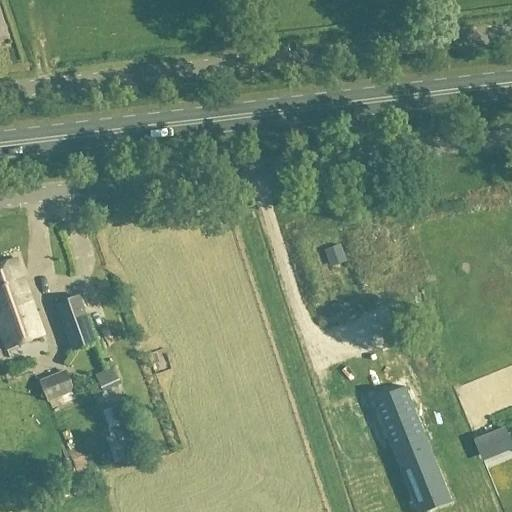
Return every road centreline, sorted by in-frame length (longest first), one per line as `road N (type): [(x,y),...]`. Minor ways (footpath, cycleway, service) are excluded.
road 1 (unclassified): [(0,95),(511,30)]
road 2 (unclassified): [(0,201),(511,141)]
road 3 (primary): [(0,147),(511,88)]
